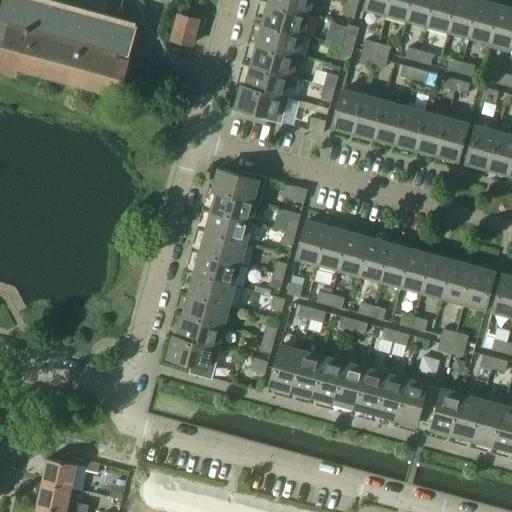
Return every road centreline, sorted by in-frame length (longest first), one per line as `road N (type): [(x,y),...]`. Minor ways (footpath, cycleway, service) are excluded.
road 1 (residential): [(456,511),(143,427),(125,410),(124,390)]
road 2 (residential): [(193,139),(124,390)]
road 3 (residential): [(428,202),(193,139)]
road 4 (residential): [(231,0),(193,139)]
